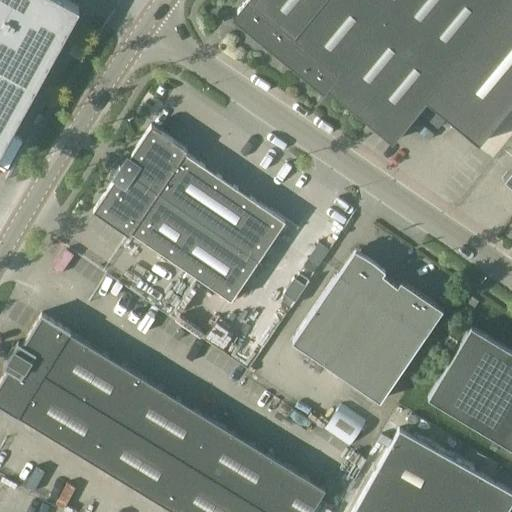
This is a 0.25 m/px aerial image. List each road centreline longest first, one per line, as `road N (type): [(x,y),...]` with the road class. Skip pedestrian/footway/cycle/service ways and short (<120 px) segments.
road 1 (unclassified): [(511,280),(145,25)]
road 2 (unclassified): [(0,251),(145,25)]
road 3 (unknown): [(388,194),(304,300),(288,334),(285,350),(323,385)]
